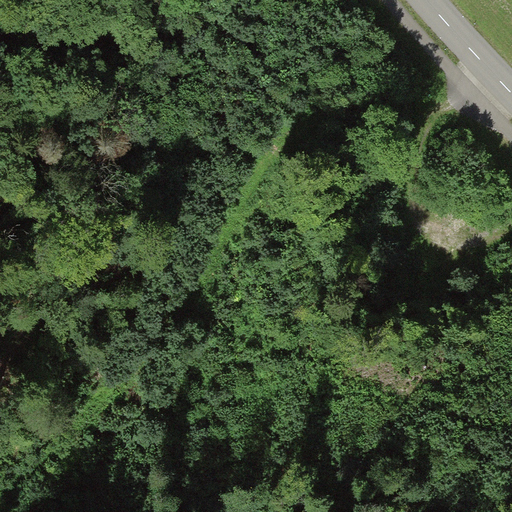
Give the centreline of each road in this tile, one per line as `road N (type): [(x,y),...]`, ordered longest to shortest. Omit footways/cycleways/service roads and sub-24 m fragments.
road 1 (track): [(373,0),(448,90),(511,149)]
road 2 (tertiary): [(511,88),(428,0)]
